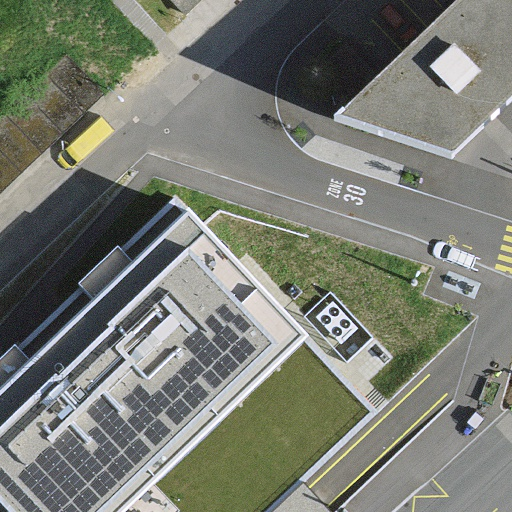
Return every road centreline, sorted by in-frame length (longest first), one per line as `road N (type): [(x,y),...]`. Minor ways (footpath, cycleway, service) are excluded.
road 1 (residential): [(511,247),(143,115)]
road 2 (residential): [(0,251),(143,115)]
road 3 (residential): [(143,115),(270,0)]
